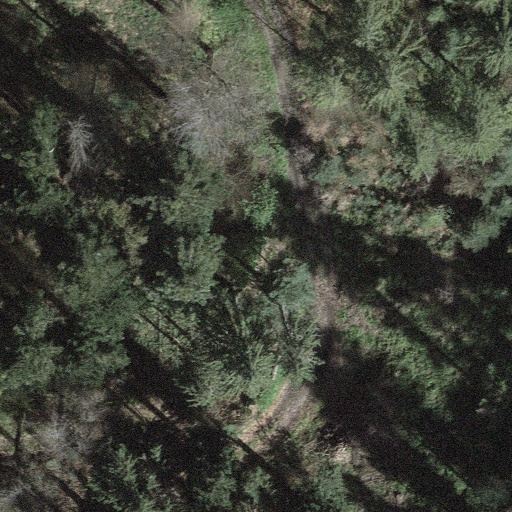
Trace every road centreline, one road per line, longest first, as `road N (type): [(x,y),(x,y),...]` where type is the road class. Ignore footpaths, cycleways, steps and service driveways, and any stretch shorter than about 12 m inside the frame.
road 1 (track): [(255,0),(265,9),(296,115),(329,357),(292,418),(154,511)]
road 2 (track): [(314,246),(239,381),(125,426),(0,443)]
